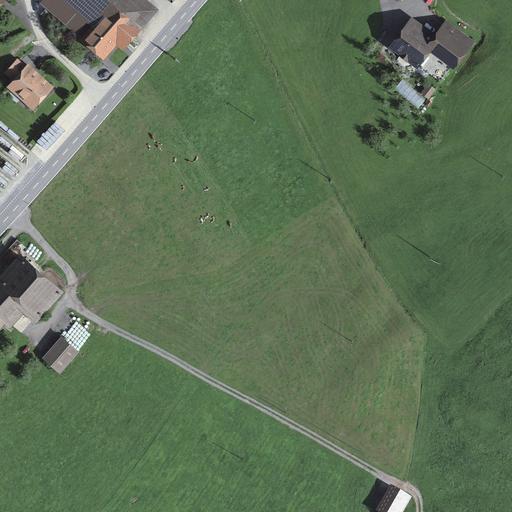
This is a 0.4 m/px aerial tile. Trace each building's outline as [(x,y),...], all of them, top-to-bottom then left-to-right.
[(122,51),(156,12),(142,0),(56,0),(89,28),(79,39),(104,61),(116,46),(122,51)] [(411,17),(388,47),(417,69),(430,52),(454,70),(475,41),(446,19),(434,34),(411,17)] [(32,112),(54,89),(19,57),(4,73),(13,81),(6,88),(32,112)] [(435,88),(430,83),(421,92),(404,77),(395,87),(417,107),(435,88)] [(0,284),(0,326),(4,322),(9,327),(24,310),(35,320),(59,292),(22,259),(0,284)] [(42,359),(60,374),(78,353),(61,338),(42,359)] [(403,511),(411,497),(390,486),(376,511),(377,511),(403,511)]
